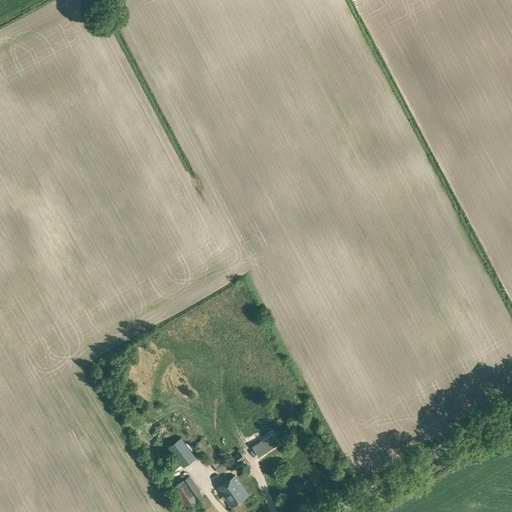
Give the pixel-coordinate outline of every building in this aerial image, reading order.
[(181,437),(168,446),(183,466),(196,457),(181,437)] [(196,443),(216,468),(223,463),(219,458),(218,458),(202,438),(196,443)] [(229,459),(235,466),(245,459),(240,451),(229,459)] [(284,463),(278,453),(258,466),(265,476),(284,463)] [(159,471),(166,479),(182,468),(176,459),(170,463),(166,457),(155,465),(159,471)] [(195,502),(201,511),(209,505),(189,475),(171,488),(185,509),(195,502)] [(225,499),(230,507),(248,496),(235,475),(217,487),(223,496),(221,497),(223,500),(225,499)]
